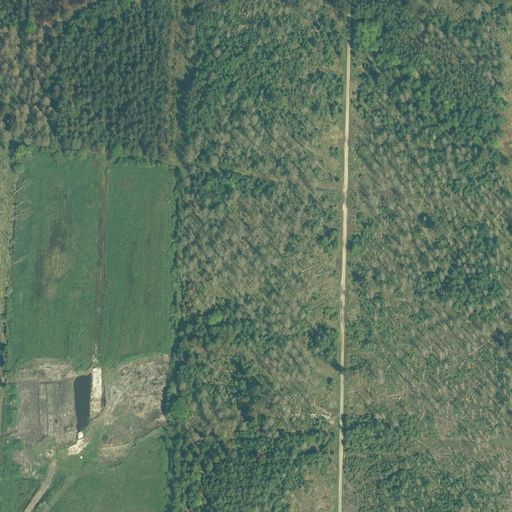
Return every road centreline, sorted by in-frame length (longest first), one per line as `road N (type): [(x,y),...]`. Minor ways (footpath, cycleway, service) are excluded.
road 1 (track): [(351,0),(339,511)]
road 2 (track): [(345,192),(511,215)]
